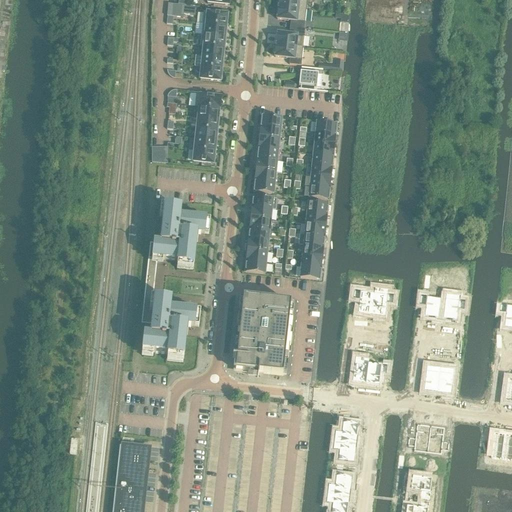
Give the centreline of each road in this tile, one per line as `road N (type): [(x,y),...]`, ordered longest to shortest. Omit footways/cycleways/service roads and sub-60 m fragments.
road 1 (tertiary): [(214,379),(251,0)]
road 2 (tertiary): [(160,511),(173,395),(214,379)]
